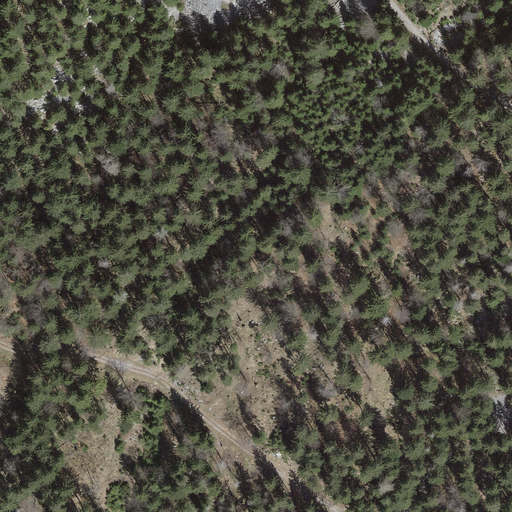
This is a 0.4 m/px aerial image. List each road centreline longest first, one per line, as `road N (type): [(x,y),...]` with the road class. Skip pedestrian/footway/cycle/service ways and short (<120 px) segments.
road 1 (track): [(331,511),(166,383),(0,344)]
road 2 (track): [(385,0),(452,70),(511,99)]
